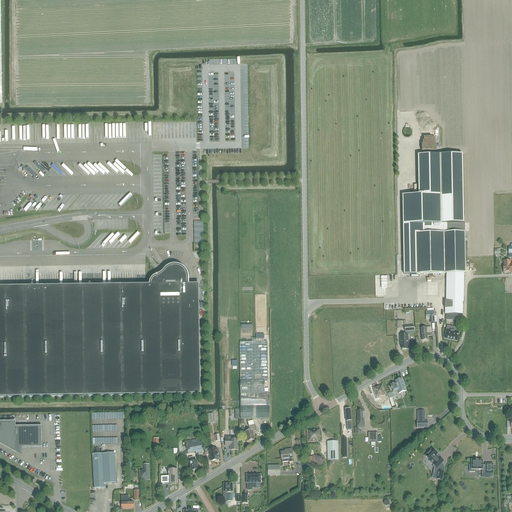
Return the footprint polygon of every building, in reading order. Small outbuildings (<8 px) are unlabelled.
[(429,138),(430,147),(437,147),(437,138),(429,138)] [(419,195),(402,195),(404,274),(446,274),(446,302),(445,302),(445,308),(445,314),(462,314),(463,302),(464,273),(466,273),(465,224),(464,224),(463,154),(418,155),(419,195)] [(129,172),(131,169),(121,160),(119,163),(115,159),(113,162),(111,160),(108,163),(106,161),(104,163),(114,172),(116,170),(118,172),(121,169),(123,171),(125,168),(129,172)] [(54,160),(52,162),(61,172),(63,171),(54,160)] [(15,162),(12,164),(23,176),(25,175),(15,162)] [(102,205),(113,194),(111,192),(100,203),(102,205)] [(122,205),(131,195),(129,193),(119,203),(122,205)] [(35,205),(36,207),(43,200),(39,196),(30,206),(32,208),(35,205)] [(510,273),(511,273),(511,264),(510,265),(510,261),(504,261),(504,265),(503,265),(503,272),(510,272),(510,273)] [(0,397),(201,395),(199,285),(189,285),(189,279),(189,277),(188,276),(188,275),(188,274),(187,273),(187,272),(186,271),(185,270),(185,269),(184,268),(183,268),(183,267),(182,267),(181,266),(180,266),(179,265),(178,265),(177,265),(176,265),(175,265),(174,265),(173,265),(172,265),(171,266),(170,266),(169,267),(168,267),(167,268),(166,268),(165,269),(164,270),(164,271),(163,271),(163,272),(162,273),(162,274),(162,275),(157,275),(156,276),(154,277),(153,277),(152,278),(151,280),(150,281),(150,282),(149,284),(149,285),(0,287),(0,397)] [(439,278),(427,278),(428,294),(439,294),(439,278)] [(415,326),(405,326),(406,335),(400,335),(401,344),(402,344),(402,350),(408,349),(408,344),(407,335),(415,334),(415,326)] [(457,328),(447,326),(447,330),(446,330),(444,339),(457,341),(459,332),(456,332),(457,328)] [(432,333),(431,327),(421,328),(422,333),(422,341),(428,340),(427,336),(432,336),(432,333)] [(240,342),(240,361),(240,393),(241,419),(269,419),(269,393),(265,393),(265,380),(268,380),(267,342),(264,342),(264,338),(252,338),(252,342),(240,342)] [(392,388),(391,388),(391,389),(392,389),(393,392),(398,390),(399,393),(406,391),(402,379),(395,381),(396,383),(391,384),(392,388)] [(382,385),(373,388),(376,398),(381,396),(382,402),(383,402),(384,406),(390,404),(389,401),(388,401),(382,385)] [(417,422),(417,428),(428,428),(428,421),(427,421),(425,421),(425,411),(419,411),(419,422),(417,422)] [(42,448),(42,426),(16,427),(16,422),(0,421),(0,442),(16,452),(16,448),(42,448)] [(253,432),(256,431),(255,425),(249,426),(250,431),(245,432),(247,442),(255,440),(253,432)] [(319,430),(307,430),(307,443),(316,442),(316,441),(320,441),(319,430)] [(367,443),(377,443),(377,433),(367,433),(367,443)] [(225,446),(230,446),(231,450),(237,450),(237,440),(237,437),(230,437),(225,437),(225,440),(225,446)] [(203,451),(202,442),(200,442),(199,439),(185,441),(186,444),(187,445),(188,454),(203,451)] [(328,460),(338,460),(338,441),(327,442),(328,460)] [(217,449),(212,450),(212,448),(205,449),(206,456),(210,455),(210,461),(215,461),(216,462),(218,461),(218,460),(219,460),(217,449)] [(292,459),(293,459),(292,449),(287,450),(287,451),(281,452),(282,462),(288,462),(289,463),(293,462),(292,459)] [(432,449),(425,456),(430,461),(429,462),(433,465),(433,467),(434,468),(432,478),(442,480),(444,472),(441,471),(437,468),(443,461),(440,458),(439,458),(436,455),(437,454),(436,453),(437,452),(434,449),(433,450),(432,449)] [(116,483),(115,453),(93,454),(94,489),(104,488),(104,484),(116,483)] [(191,471),(198,470),(197,461),(194,462),(193,457),(189,458),(190,462),(189,462),(191,471)] [(471,465),(469,465),(469,472),(475,472),(475,470),(482,470),(482,472),(486,472),(486,474),(493,474),(493,464),(485,464),(485,465),(482,465),(482,461),(471,461),(471,465)] [(139,481),(150,480),(149,465),(145,465),(145,470),(142,470),(142,471),(139,471),(139,481)] [(268,476),(280,476),(280,466),(268,466),(268,476)] [(169,477),(161,477),(161,484),(169,484),(177,484),(177,470),(175,470),(169,470),(169,476),(169,477)] [(261,475),(246,475),(246,484),(247,484),(247,490),(252,490),(252,486),(256,486),(256,483),(261,483),(261,475)] [(227,501),(229,501),(232,501),(232,492),(233,492),(232,484),(223,484),(224,492),(227,492),(227,501)] [(128,496),(121,496),(121,509),(134,508),(134,502),(128,502),(128,496)]
